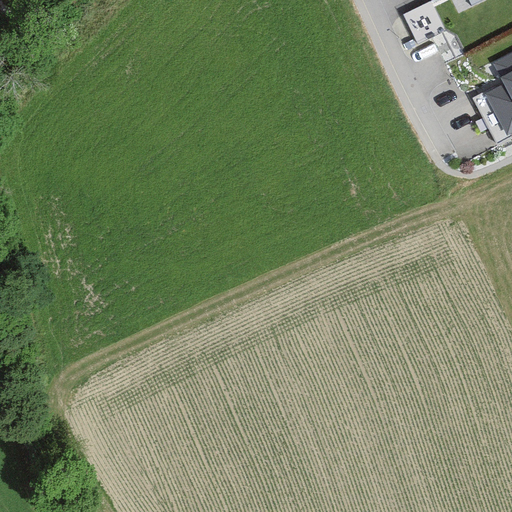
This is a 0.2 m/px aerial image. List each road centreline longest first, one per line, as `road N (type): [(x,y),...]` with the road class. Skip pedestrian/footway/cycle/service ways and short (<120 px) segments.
road 1 (track): [(37,296),(56,374),(116,511)]
road 2 (residential): [(369,0),(446,149)]
